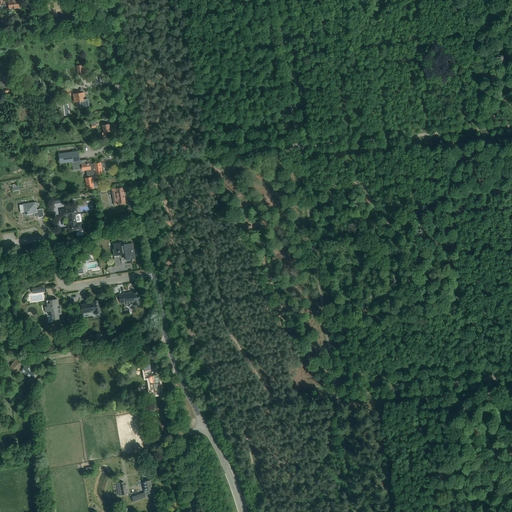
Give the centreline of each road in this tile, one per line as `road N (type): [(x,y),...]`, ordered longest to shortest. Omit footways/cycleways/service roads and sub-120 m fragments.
road 1 (track): [(352,511),(297,146)]
road 2 (unclassified): [(152,275),(105,0)]
road 3 (unclassified): [(152,275),(66,286),(43,238),(0,244)]
road 4 (unclassified): [(203,422),(166,341),(152,275)]
road 5 (track): [(205,154),(179,0)]
road 6 (track): [(511,378),(363,393)]
road 7 (track): [(297,146),(275,0)]
road 8 (track): [(420,136),(297,146)]
road 9 (track): [(297,146),(175,158)]
road 10 (track): [(363,393),(242,407)]
